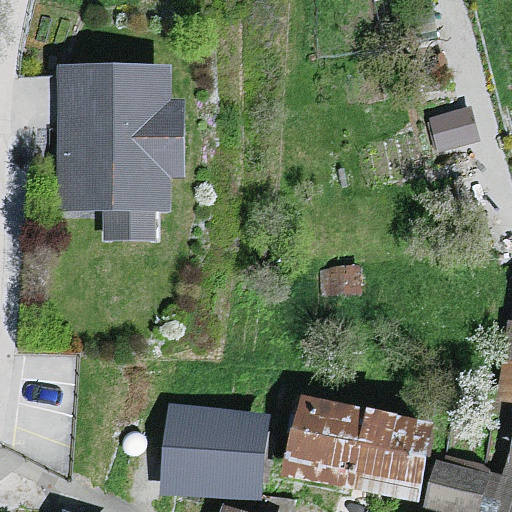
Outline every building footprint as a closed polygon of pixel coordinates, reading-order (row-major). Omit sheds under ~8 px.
[(191,76),(73,75),(72,219),(190,220),(191,76)] [(511,320),(508,319),(503,360),(511,361),(511,437),(509,452),(511,453),(511,320)] [(433,422),(299,398),(286,477),(417,500),(433,422)] [(283,421),(181,416),(177,502),(279,507),(283,421)] [(502,474),(435,460),(421,511),(511,511),(511,453),(509,452),(502,474)]
